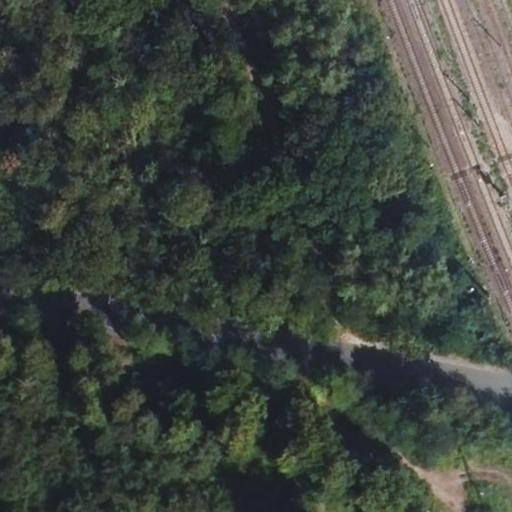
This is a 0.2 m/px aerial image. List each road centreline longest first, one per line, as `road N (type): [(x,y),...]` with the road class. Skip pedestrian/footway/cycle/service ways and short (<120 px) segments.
road 1 (tertiary): [(0,307),(511,392)]
road 2 (track): [(452,485),(308,417),(0,334)]
